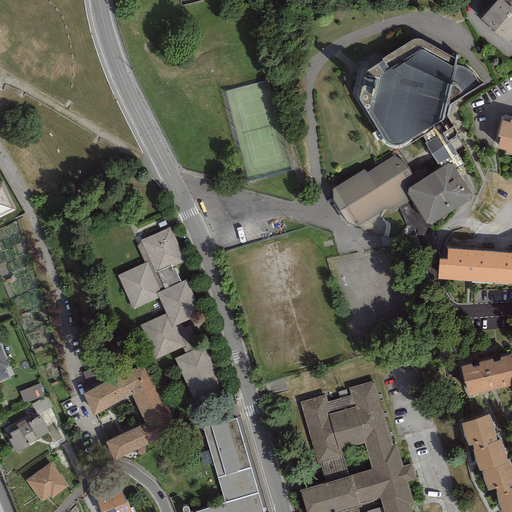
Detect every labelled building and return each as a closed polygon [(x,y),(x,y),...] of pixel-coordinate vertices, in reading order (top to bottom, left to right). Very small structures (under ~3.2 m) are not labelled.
[(511,0),(497,0),(496,2),(480,20),(511,50),(511,0)] [(451,58),(415,38),(381,61),(375,57),(357,69),(352,95),(377,137),(380,141),(383,144),(386,146),(390,147),(394,148),(397,148),(400,148),(402,148),(403,147),(423,135),(432,130),(433,125),(446,117),(450,104),(479,88),(477,84),(475,80),(473,77),(469,73),(467,71),(464,69),(461,68),(459,67),(453,65),(455,60),(451,58)] [(454,130),(446,117),(433,125),(432,130),(423,135),(428,142),(424,145),(437,164),(439,162),(441,165),(445,164),(449,164),(451,166),(456,172),(465,167),(449,140),(453,137),(455,134),(454,130)] [(511,123),(500,121),(494,151),(511,155),(511,123)] [(391,154),(366,169),(362,167),(332,186),(332,195),(336,203),(332,205),(337,212),(341,219),(347,220),(355,225),(374,212),(377,214),(386,208),(392,211),(408,199),(406,196),(405,194),(405,192),(406,189),(408,187),(412,185),(411,170),(405,159),(391,154)] [(467,189),(456,172),(451,166),(449,164),(445,164),(441,165),(432,170),(429,170),(425,169),(421,170),(418,172),(415,175),(414,180),(414,183),(412,185),(408,187),(406,189),(405,192),(405,194),(406,196),(408,199),(423,221),(425,223),(427,224),(430,224),(432,223),(467,199),(469,197),(470,194),(469,192),(467,189)] [(0,217),(15,211),(0,181),(0,180),(0,217)] [(141,238),(144,243),(139,245),(146,261),(119,273),(135,309),(161,297),(167,311),(141,323),(157,358),(183,346),(186,352),(173,358),(193,402),(226,387),(205,343),(199,346),(187,320),(203,312),(188,278),(183,280),(175,263),(186,257),(171,225),(141,238)] [(511,253),(511,254),(457,250),(445,249),(445,259),(438,259),(436,279),(511,283),(511,253)] [(0,345),(0,379),(11,375),(0,345)] [(511,370),(509,357),(458,369),(465,395),(510,385),(511,396),(511,370)] [(143,359),(81,389),(92,412),(130,393),(143,420),(104,438),(114,457),(176,427),(143,359)] [(399,462),(392,439),(388,441),(369,378),(344,386),(346,392),(321,400),(319,392),(298,398),(321,477),(297,484),(305,511),(310,511),(330,506),(331,511),(408,511),(406,502),(411,501),(404,477),(411,475),(406,459),(399,462)] [(16,434),(11,437),(19,449),(32,442),(31,440),(40,435),(41,436),(52,430),(50,426),(61,420),(39,383),(23,392),(37,417),(13,430),(16,434)] [(511,511),(511,470),(508,459),(506,459),(499,437),(496,439),(488,414),(457,424),(464,446),(468,445),(469,448),(476,470),(479,469),(480,472),(486,491),(492,489),(499,511),(511,511)] [(262,511),(234,415),(202,425),(224,499),(184,510),(184,511),(262,511)] [(49,460),(24,477),(39,499),(64,482),(49,460)] [(118,482),(94,490),(101,511),(134,511),(132,505),(130,506),(127,497),(124,498),(118,482)]
